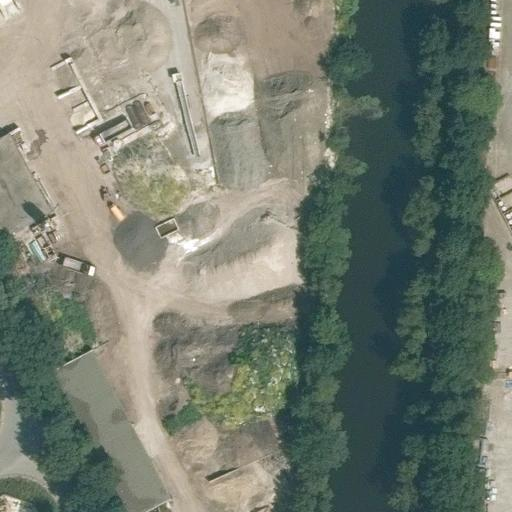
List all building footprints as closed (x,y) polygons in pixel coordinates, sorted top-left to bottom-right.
[(107,105),(115,120),(146,104),(138,89),(107,105)] [(165,132),(134,145),(140,161),(142,160),(146,171),(169,161),(168,157),(175,154),(165,132)] [(0,240),(49,215),(8,136),(0,140),(0,240)] [(19,277),(10,260),(0,265),(0,275),(5,285),(19,277)] [(135,511),(141,511),(176,494),(97,344),(58,364),(135,511)]
